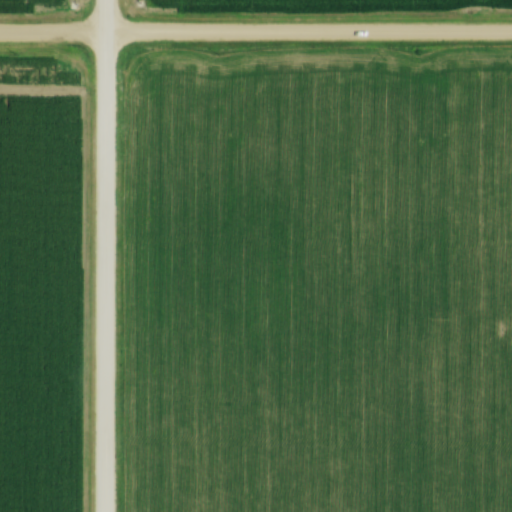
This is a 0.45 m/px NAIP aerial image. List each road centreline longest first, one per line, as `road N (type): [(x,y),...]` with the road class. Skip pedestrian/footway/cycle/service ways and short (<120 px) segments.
road 1 (tertiary): [(105,511),(105,0)]
road 2 (residential): [(511,30),(0,30)]
